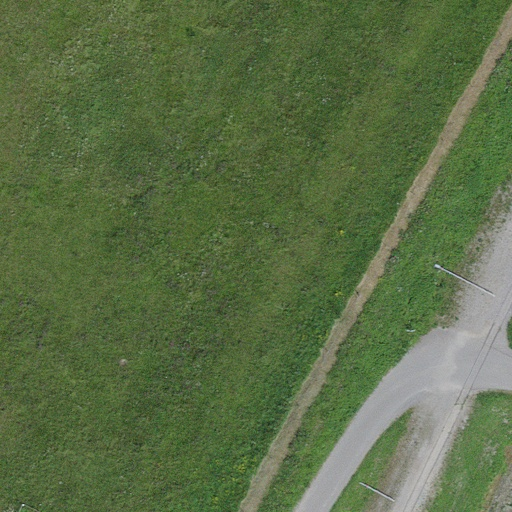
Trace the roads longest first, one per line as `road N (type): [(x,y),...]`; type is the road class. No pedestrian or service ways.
road 1 (track): [(511,262),(393,511)]
road 2 (track): [(320,511),(406,384),(468,360),(511,371)]
